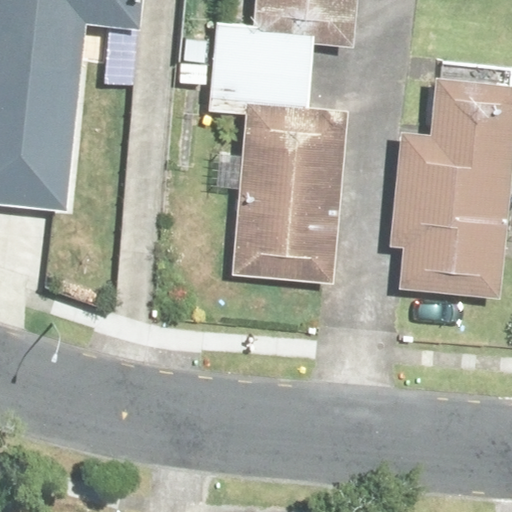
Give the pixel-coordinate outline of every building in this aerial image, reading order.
[(0,0),(0,255),(22,256),(34,59),(76,64),(82,0),(0,0)] [(291,0),(192,0),(190,61),(288,65),(291,0)] [(370,0),(371,9),(400,10),(472,10),(471,0),(370,0)] [(491,289),(511,289),(511,43),(504,43),(491,289)] [(252,71),(141,64),(135,155),(174,158),(167,322),(285,328),(294,149),(248,147),(252,71)] [(446,116),(358,114),(357,174),(340,174),(337,324),(442,326),(445,176),(446,116)]
